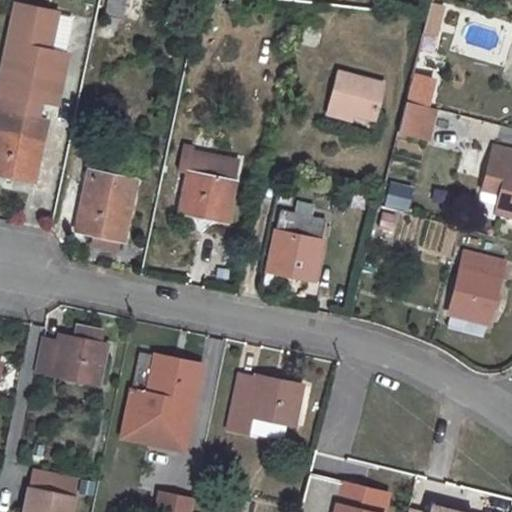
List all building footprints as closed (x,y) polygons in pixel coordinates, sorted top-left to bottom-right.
[(108,0),(105,16),(124,19),(127,0),(108,0)] [(127,0),(124,19),(139,22),(144,0),(127,0)] [(439,36),(443,5),(430,4),(426,34),(439,36)] [(321,49),(325,22),(305,19),(301,46),(321,49)] [(385,83),(340,72),(331,109),(355,115),(375,120),(385,83)] [(421,79),(415,100),(430,104),(435,82),(421,79)] [(406,101),(398,131),(428,139),(435,108),(406,101)] [(329,114),(353,120),(355,115),(331,109),(329,114)] [(0,112),(0,174),(33,182),(45,123),(0,112)] [(485,141),(468,136),(460,169),(476,173),(485,141)] [(511,149),(495,145),(483,188),(500,193),(495,211),(511,216),(511,149)] [(183,152),(179,172),(188,174),(192,154),(183,152)] [(188,174),(180,212),(227,222),(239,163),(192,154),(188,174)] [(88,171),(76,231),(123,241),(136,182),(88,171)] [(384,207),(407,212),(412,188),(390,183),(384,207)] [(280,213),(268,273),(314,280),(325,222),(280,213)] [(383,214),(379,228),(393,232),(397,217),(383,214)] [(465,253),(449,314),(488,324),(504,263),(465,253)] [(76,325),(72,339),(99,344),(101,330),(76,325)] [(43,341),(36,372),(97,384),(106,345),(99,344),(72,339),(60,336),(59,344),(43,341)] [(185,451),(202,365),(156,356),(155,358),(140,355),(126,422),(166,431),(163,446),(185,451)] [(237,376),(226,428),(249,433),(252,416),(294,425),(302,387),(255,376),(255,380),(237,376)] [(163,446),(166,431),(126,422),(122,438),(163,446)] [(34,444),(32,455),(46,459),(48,448),(34,444)] [(32,455),(30,464),(45,467),(46,459),(32,455)] [(31,470),(27,488),(74,498),(78,480),(31,470)] [(325,480),(317,511),(384,511),(389,495),(325,480)] [(70,511),(74,498),(27,488),(22,511),(70,511)] [(156,511),(192,511),(195,499),(160,492),(156,511)] [(463,511),(421,502),(418,511),(463,511)]
